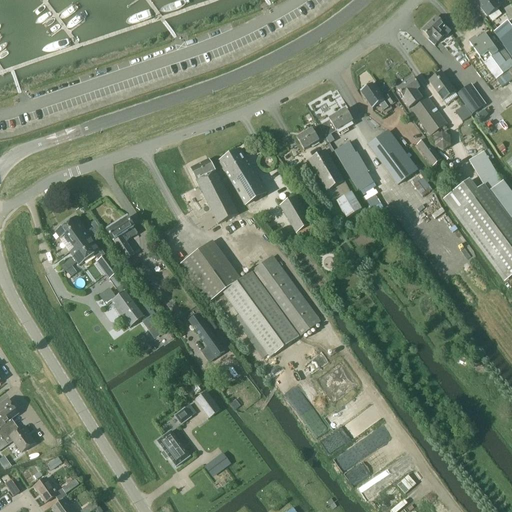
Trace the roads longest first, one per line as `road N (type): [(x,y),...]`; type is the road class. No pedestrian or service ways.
road 1 (residential): [(0,206),(50,180),(243,114),(330,69),(414,0)]
road 2 (tertiary): [(362,0),(267,62),(24,150),(0,169)]
road 3 (tertiary): [(145,511),(0,267)]
